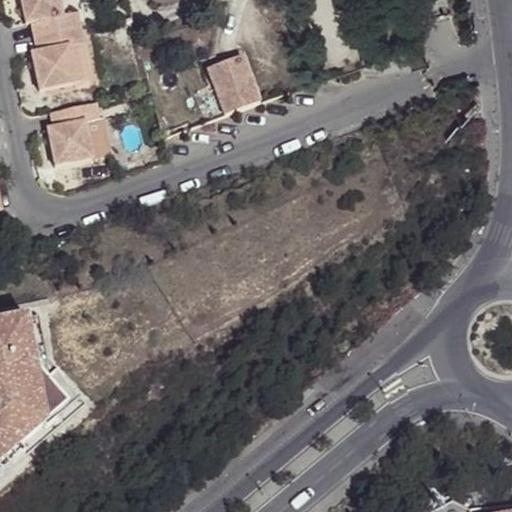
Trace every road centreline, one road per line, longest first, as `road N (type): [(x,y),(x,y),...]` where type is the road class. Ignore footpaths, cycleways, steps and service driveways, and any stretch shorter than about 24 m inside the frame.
road 1 (tertiary): [(452,313),(207,511)]
road 2 (tertiary): [(282,511),(404,410),(474,391)]
